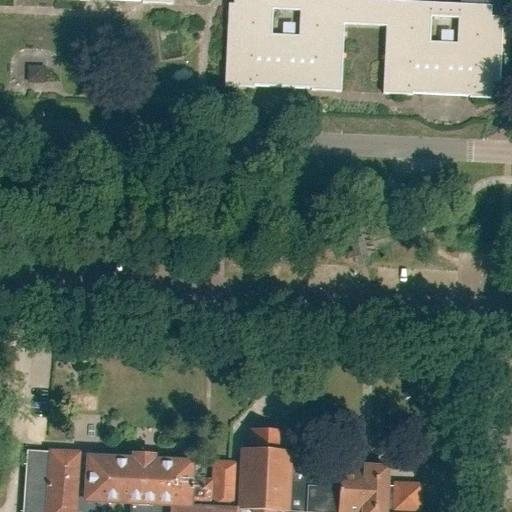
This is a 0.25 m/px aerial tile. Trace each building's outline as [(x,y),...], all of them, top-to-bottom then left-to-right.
[(358,0),(54,0),(55,0),(171,6),(171,0),(242,0),(242,5),(228,5),(224,88),(340,93),(343,25),(385,27),(382,95),(499,100),(502,18),(490,17),(491,6),(359,0),(358,0)] [(374,233),(355,238),(360,255),(378,250),(374,233)] [(338,511),(340,471),(289,468),(290,454),(282,454),(283,434),(251,432),(249,452),(241,451),(241,465),(213,464),(212,482),(212,493),(211,493),(210,507),(237,509),(239,509),(239,510),(254,511),(253,511),(272,511),(338,511)] [(212,493),(212,482),(200,481),(200,468),(192,467),(192,464),(153,462),(153,458),(133,457),(133,461),(80,458),(80,453),(49,452),(49,453),(27,452),(24,511),(94,511),(95,502),(131,504),(130,511),(160,511),(160,505),(175,506),(174,511),(236,511),(237,509),(210,507),(211,493),(212,493)] [(420,511),(422,485),(394,484),(393,500),(385,499),(387,469),(365,468),(365,474),(340,472),(340,471),(338,511),(420,511)]
